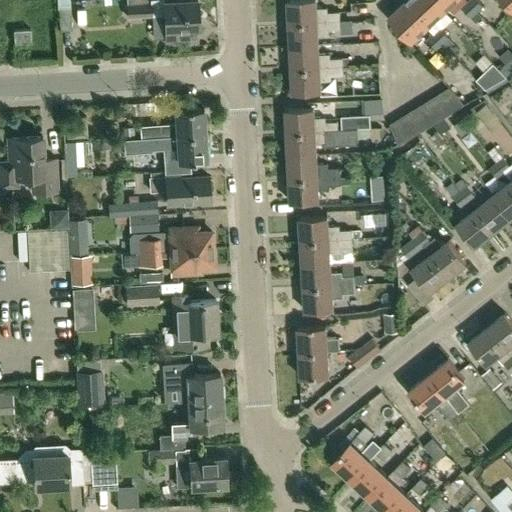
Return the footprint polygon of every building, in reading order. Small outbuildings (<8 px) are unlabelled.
[(163,15),(164,29),(164,39),(187,38),(186,28),(199,27),(197,0),(164,2),(164,0),(149,0),(150,2),(126,3),(127,17),(152,16),(152,15),(163,15)] [(327,7),(317,7),(316,0),(288,0),(289,22),(340,19),(339,11),(327,12),(327,7)] [(412,39),(429,24),(407,0),(390,15),(412,39)] [(445,9),(436,0),(406,0),(407,0),(429,24),(445,9)] [(436,0),(445,9),(455,0),(436,0)] [(478,0),(469,0),(468,2),(477,11),(483,5),(478,0)] [(477,11),(468,2),(462,8),(470,17),(477,11)] [(60,30),(61,30),(70,29),(70,9),(59,9),(60,30)] [(340,28),(340,19),(289,22),(291,45),(319,44),(318,34),(328,33),(328,29),(340,28)] [(12,28),(12,30),(13,41),(29,40),(29,27),(12,28)] [(439,28),(433,34),(442,43),(448,37),(439,28)] [(442,43),(433,34),(427,40),(435,49),(442,43)] [(329,53),(319,54),(319,44),(291,45),(292,68),(342,65),(342,57),(330,58),(329,53)] [(485,88),(507,77),(493,63),(476,79),(485,88)] [(342,65),(292,68),(293,92),(322,90),(321,80),(331,79),(330,75),(342,74),(342,66),(342,65)] [(450,86),(440,92),(452,112),(465,103),(450,86)] [(442,117),(452,112),(440,92),(431,98),(442,117)] [(431,98),(421,104),(433,123),(442,117),(431,98)] [(423,129),(433,123),(421,104),(411,110),(423,129)] [(139,124),(140,137),(205,133),(203,106),(175,108),(176,121),(139,124)] [(325,117),(315,117),(314,106),(286,108),(287,132),(337,128),(337,121),(325,121),(325,117)] [(501,122),(489,106),(479,114),(492,131),(501,122)] [(413,136),(423,129),(411,110),(401,116),(413,136)] [(370,127),(369,115),(341,116),(342,128),(370,127)] [(390,122),(393,127),(399,144),(413,136),(401,116),(390,122)] [(461,136),(469,129),(462,119),(454,125),(461,136)] [(337,128),(287,132),(289,155),(317,153),(316,143),(321,143),(321,146),(358,144),(357,138),(372,137),(372,127),(356,128),(356,129),(337,130),(337,128)] [(186,169),(185,160),(207,159),(205,133),(140,137),(140,145),(154,145),(154,148),(177,146),(178,159),(166,159),(166,158),(142,159),(142,171),(167,170),(167,171),(186,169)] [(42,136),(8,137),(9,160),(0,160),(0,179),(9,179),(10,186),(17,185),(17,176),(31,176),(32,192),(58,191),(56,157),(43,158),(42,136)] [(75,141),(64,142),(66,175),(76,175),(75,141)] [(511,180),(511,165),(511,166),(494,147),(488,152),(496,161),(497,160),(497,161),(506,172),(511,180)] [(289,155),(290,177),(340,174),(340,167),(328,167),(327,163),(318,163),(317,153),(289,155)] [(497,161),(489,167),(498,178),(506,172),(497,161)] [(208,177),(208,174),(178,176),(178,174),(149,176),(150,190),(166,189),(167,201),(209,199),(209,190),(213,189),(212,179),(208,177)] [(340,174),(290,177),(292,201),(320,199),(319,189),(329,189),(329,184),(340,184),(340,174)] [(511,215),(511,180),(494,194),(511,217),(511,215)] [(467,185),(461,189),(470,201),(476,196),(475,194),(467,185)] [(462,207),(470,201),(461,189),(453,195),(462,207)] [(475,208),(493,231),(511,217),(494,194),(475,208)] [(108,202),(108,215),(129,214),(157,212),(156,199),(108,202)] [(475,208),(475,209),(457,222),(474,245),(493,231),(475,208)] [(158,228),(157,212),(129,214),(108,215),(109,216),(129,215),(130,229),(158,228)] [(301,216),(302,240),(351,237),(351,229),(339,230),(339,225),(329,226),(329,215),(301,216)] [(130,251),(212,247),(211,229),(193,230),(193,226),(169,227),(169,230),(150,231),(133,232),(128,236),(130,251)] [(68,227),(27,229),(29,270),(70,268),(68,227)] [(425,245),(448,276),(467,261),(450,239),(442,245),(435,236),(430,239),(422,229),(416,234),(425,245)] [(409,258),(425,245),(416,234),(401,246),(409,258)] [(87,235),(69,236),(70,253),(88,252),(87,235)] [(352,246),(351,237),(302,240),(304,263),(331,262),(331,252),(340,251),(340,247),(352,246)] [(212,247),(130,251),(120,252),(121,265),(131,264),(161,262),(160,255),(170,255),(171,273),(195,271),(194,266),(213,265),(212,247)] [(448,276),(431,253),(412,268),(430,290),(448,276)] [(88,255),(71,256),(72,270),(89,269),(88,255)] [(304,263),(305,286),(354,283),(354,275),(342,276),(342,271),(332,272),(331,262),(304,263)] [(162,271),(139,272),(139,282),(163,281),(162,271)] [(159,303),(157,283),(125,285),(126,305),(159,303)] [(354,283),(305,286),(306,310),(334,308),(333,298),(343,298),(343,293),(355,292),(354,283)] [(92,288),(72,289),(73,313),(93,312),(92,288)] [(173,295),(171,295),(174,345),(207,343),(206,331),(217,330),(215,298),(187,299),(187,294),(173,295)] [(398,313),(384,313),(384,333),(399,331),(398,313)] [(511,319),(506,313),(488,327),(511,357),(511,319)] [(339,338),(328,338),(327,324),(299,326),(300,351),(329,349),(329,350),(339,350),(339,338)] [(511,374),(511,357),(488,327),(469,341),(487,363),(496,356),(502,364),(504,363),(511,372),(511,373),(511,374)] [(348,355),(358,367),(381,349),(372,337),(348,355)] [(330,375),(329,350),(329,349),(300,351),(301,376),(330,375)] [(449,358),(429,373),(459,411),(469,403),(456,386),(466,379),(449,358)] [(179,400),(182,400),(220,398),(219,372),(191,373),(190,363),(168,364),(168,381),(187,380),(188,387),(178,387),(179,400)] [(502,382),(490,367),(481,375),(493,389),(502,382)] [(102,369),(76,370),(77,405),(104,404),(102,369)] [(459,411),(429,373),(410,389),(427,410),(437,402),(450,418),(459,411)] [(159,434),(160,447),(185,446),(185,437),(194,437),(194,425),(222,424),(220,398),(182,400),(183,414),(189,414),(189,421),(171,421),(171,434),(159,434)] [(358,433),(352,440),(333,460),(352,478),(370,458),(360,448),(374,433),(365,425),(358,433)] [(446,452),(432,437),(423,445),(437,460),(446,452)] [(383,460),(392,450),(383,442),(375,451),(383,460)] [(33,456),(0,457),(0,481),(34,480),(34,485),(69,483),(67,457),(81,457),(81,449),(67,449),(67,448),(64,445),(35,446),(32,449),(33,456)] [(185,458),(188,458),(190,486),(225,484),(223,456),(209,457),(208,446),(185,447),(185,446),(160,447),(160,449),(148,449),(149,468),(164,467),(164,463),(185,461),(185,458)] [(116,482),(115,455),(90,456),(91,483),(116,482)] [(370,458),(352,478),(370,495),(389,475),(388,475),(370,458)] [(389,475),(370,495),(388,511),(407,493),(406,492),(399,485),(407,477),(405,475),(412,468),(402,459),(388,475),(389,475)] [(407,493),(388,511),(423,511),(425,510),(418,503),(424,497),(421,494),(430,485),(421,477),(406,492),(407,493)] [(511,511),(511,489),(507,484),(490,498),(502,511),(511,511)] [(438,511),(439,511),(448,503),(439,494),(430,503),(438,511)]
